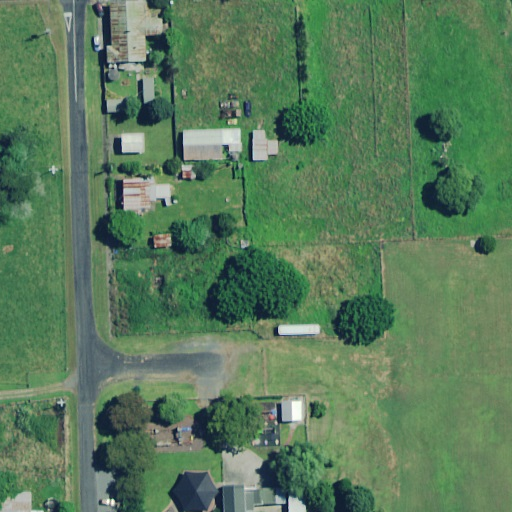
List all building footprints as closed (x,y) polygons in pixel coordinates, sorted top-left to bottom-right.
[(145,0),(105,0),(107,58),(146,57),(146,30),(161,30),(160,10),(145,10),(145,0)] [(155,103),(153,78),(142,79),(144,104),(155,103)] [(129,112),(129,100),(106,100),(106,112),(129,112)] [(239,100),(220,101),(222,124),(241,123),(239,100)] [(240,151),(240,130),(183,131),(184,160),(222,159),(221,145),(229,144),(229,151),(240,151)] [(252,131),(253,145),(243,145),(243,160),(253,160),(267,160),(267,154),(277,154),(277,141),(265,141),(265,131),(252,131)] [(142,134),(121,134),(120,152),(142,153),(142,134)] [(196,167),(181,167),(180,178),(196,179),(196,167)] [(124,214),(140,213),(140,208),(150,207),(150,198),(170,198),(169,185),(154,186),(154,179),(123,180),(124,214)] [(171,247),(171,235),(153,235),(153,247),(171,247)] [(301,401),(280,401),(281,422),(301,421),(301,401)] [(203,427),(176,429),(177,444),(204,442),(203,427)] [(207,511),(218,493),(207,473),(184,472),(172,491),(182,511),(207,511)] [(248,477),(221,477),(222,511),(248,510),(248,498),(287,497),(287,481),(248,482),(248,477)] [(305,511),(306,489),(289,488),(287,511),(305,511)] [(31,493),(9,493),(9,496),(0,496),(0,511),(42,511),(43,511),(31,511),(31,493)]
